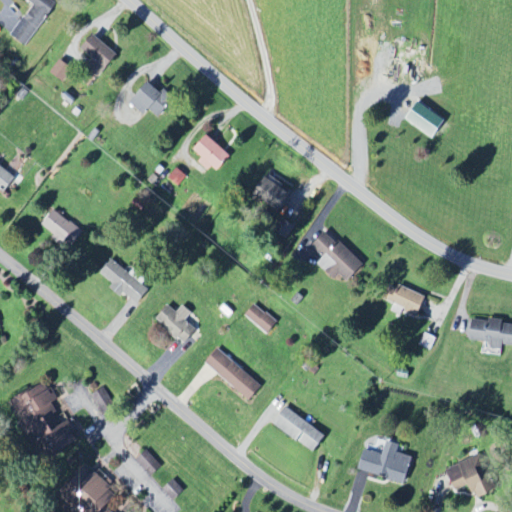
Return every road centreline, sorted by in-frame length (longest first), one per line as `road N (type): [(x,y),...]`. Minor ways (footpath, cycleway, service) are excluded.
road 1 (tertiary): [(511,274),(410,228),(129,0)]
road 2 (residential): [(323,511),(235,457),(0,259)]
